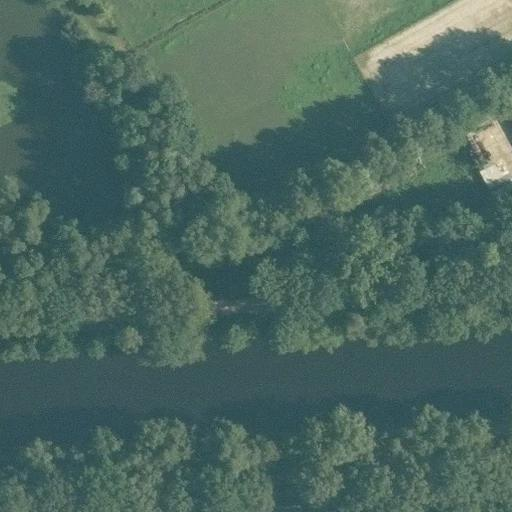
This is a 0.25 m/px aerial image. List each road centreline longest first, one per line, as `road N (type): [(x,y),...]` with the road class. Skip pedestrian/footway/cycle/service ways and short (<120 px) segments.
road 1 (track): [(511,432),(0,466)]
road 2 (track): [(0,327),(511,299)]
